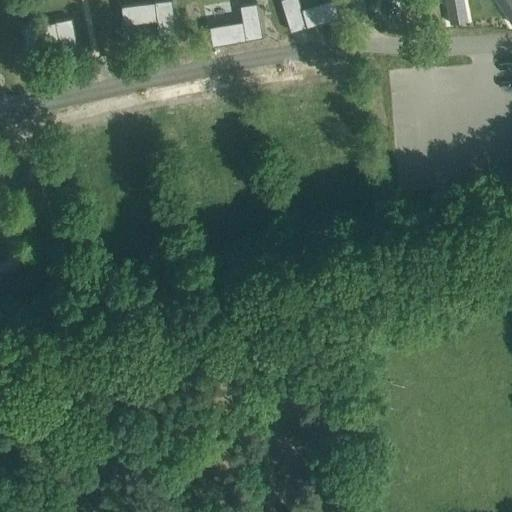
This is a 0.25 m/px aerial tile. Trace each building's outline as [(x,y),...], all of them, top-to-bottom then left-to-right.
[(264,0),(267,27),(283,25),(281,0),(264,0)] [(339,0),(324,0),(328,34),(344,32),(339,0)] [(402,0),(383,0),(381,14),(399,19),(402,0)] [(465,0),(445,0),(451,26),(470,23),(465,0)] [(511,0),(493,0),(511,27),(511,0)] [(28,25),(27,2),(14,3),(15,26),(28,25)] [(0,58),(0,93),(8,91),(0,58)] [(343,106),(357,105),(353,71),(339,72),(343,106)] [(182,90),(168,92),(173,126),(187,124),(182,90)] [(287,96),(244,97),(244,120),(287,119),(287,96)] [(145,142),(159,140),(156,117),(143,119),(145,142)] [(354,161),(370,160),(365,119),(349,120),(354,161)] [(26,169),(27,176),(48,172),(44,150),(5,156),(8,172),(26,169)] [(24,188),(27,203),(62,196),(59,182),(24,188)] [(62,219),(25,220),(26,235),(63,234),(62,219)]
